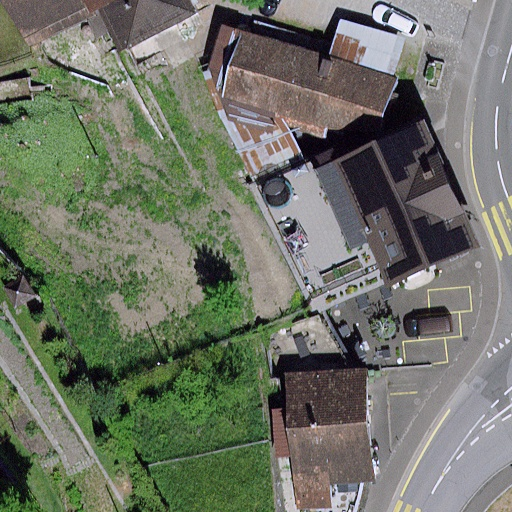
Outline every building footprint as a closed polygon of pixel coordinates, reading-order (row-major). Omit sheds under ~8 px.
[(3,0),(29,46),(104,4),(101,0),(3,0)] [(197,14),(190,0),(101,0),(104,4),(124,48),(197,14)] [(398,78),(221,26),(209,67),(225,111),(289,128),(325,138),(327,128),(337,130),(358,131),(383,125),(398,78)] [(289,128),(225,111),(256,182),(304,161),(289,128)] [(256,182),(250,184),(307,317),(321,312),(476,245),(425,126),(339,163),(333,149),(304,161),(256,182)] [(24,277),(5,288),(19,310),(38,298),(24,277)] [(290,378),(357,374),(321,312),(307,317),(265,334),(270,379),(290,378)] [(357,374),(290,378),(298,511),(331,509),(330,484),(372,482),(366,374),(357,374)]
